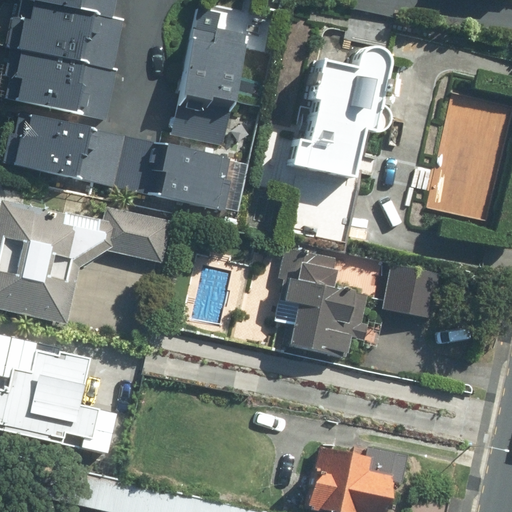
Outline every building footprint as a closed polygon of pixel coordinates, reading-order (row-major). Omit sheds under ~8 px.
[(12,0),(26,3),(111,20),(115,0),(12,0)] [(6,53),(15,53),(108,73),(110,67),(119,21),(111,20),(26,3),(23,21),(12,19),(6,53)] [(244,17),(194,7),(168,134),(218,144),(244,17)] [(327,178),(334,144),(351,147),(356,126),(367,129),(383,55),(322,42),(310,99),(309,99),(301,137),(303,138),(296,172),(327,178)] [(117,69),(110,67),(108,73),(15,53),(4,101),(105,123),(117,69)] [(0,166),(110,188),(121,137),(11,115),(0,166)] [(232,160),(121,137),(110,188),(222,210),(232,160)] [(0,199),(0,310),(62,324),(75,267),(102,250),(158,263),(167,221),(101,206),(98,221),(0,199)] [(290,303),(281,344),(339,357),(344,337),(359,340),(363,324),(357,322),(363,295),(326,287),(332,258),(282,248),(275,278),(281,279),(276,300),(290,303)] [(387,264),(378,308),(427,317),(435,273),(387,264)] [(0,342),(0,431),(54,444),(56,433),(84,439),(91,407),(71,403),(81,360),(0,342)] [(367,456),(316,446),(303,507),(328,511),(378,511),(386,474),(364,470),(367,456)] [(17,492),(109,511),(257,511),(24,460),(17,492)] [(407,511),(443,511),(448,492),(413,485),(407,511)]
